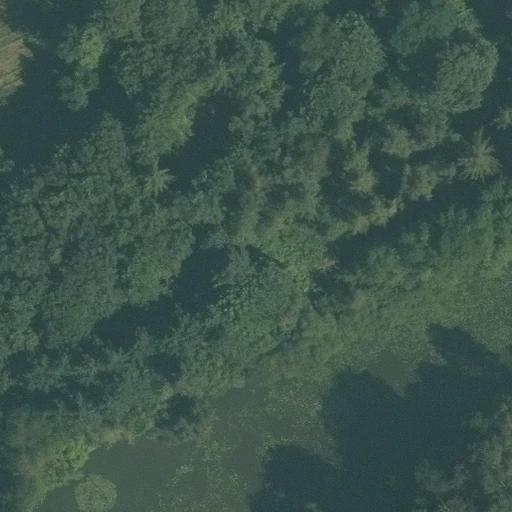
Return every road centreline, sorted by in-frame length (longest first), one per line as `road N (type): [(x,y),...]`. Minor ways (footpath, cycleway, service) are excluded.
road 1 (track): [(0,375),(155,276),(211,225),(260,135),(278,0)]
road 2 (track): [(105,0),(0,105)]
